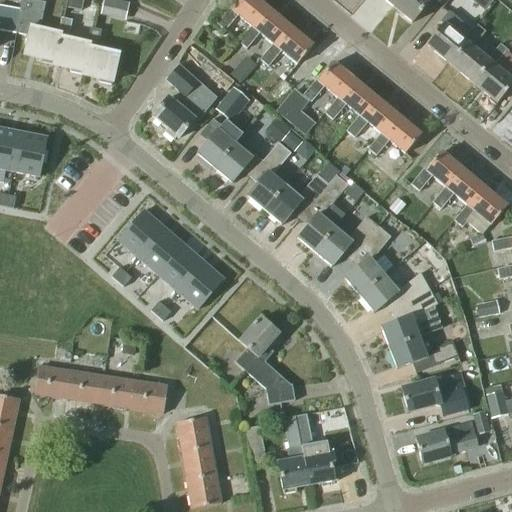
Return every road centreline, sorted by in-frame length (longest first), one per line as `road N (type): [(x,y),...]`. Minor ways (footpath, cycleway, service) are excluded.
road 1 (residential): [(396,507),(360,386),(335,336),(265,262),(110,133)]
road 2 (residential): [(21,511),(40,426),(155,439),(169,511)]
road 3 (residential): [(511,168),(306,0)]
road 4 (residential): [(110,133),(199,0)]
